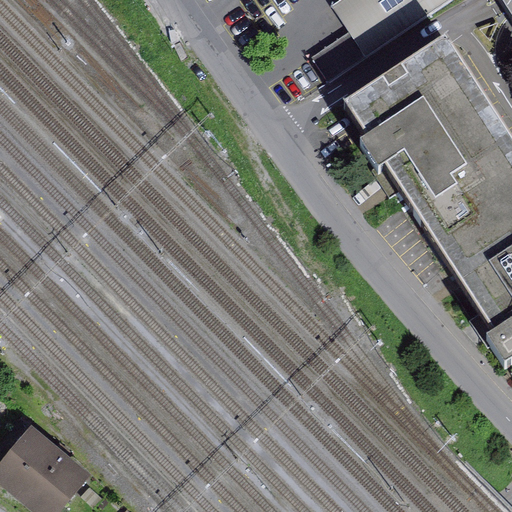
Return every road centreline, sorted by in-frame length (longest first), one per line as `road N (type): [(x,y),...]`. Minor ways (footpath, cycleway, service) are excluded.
road 1 (residential): [(274,133),(511,422)]
road 2 (residential): [(511,108),(446,24),(274,133)]
road 3 (residential): [(177,0),(274,133)]
